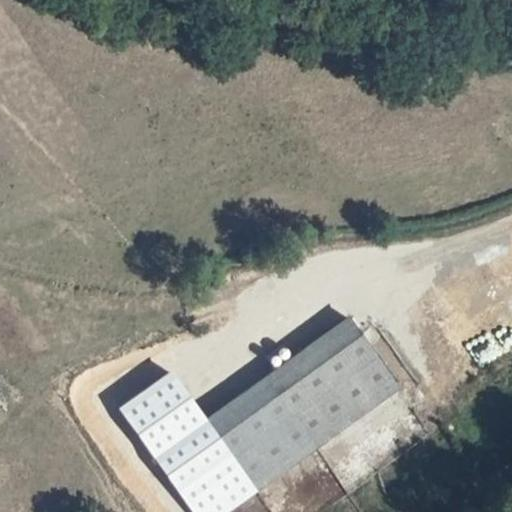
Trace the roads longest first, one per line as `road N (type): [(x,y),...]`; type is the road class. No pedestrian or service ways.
road 1 (tertiary): [(511,57),(214,0)]
road 2 (unknown): [(384,274),(511,225)]
